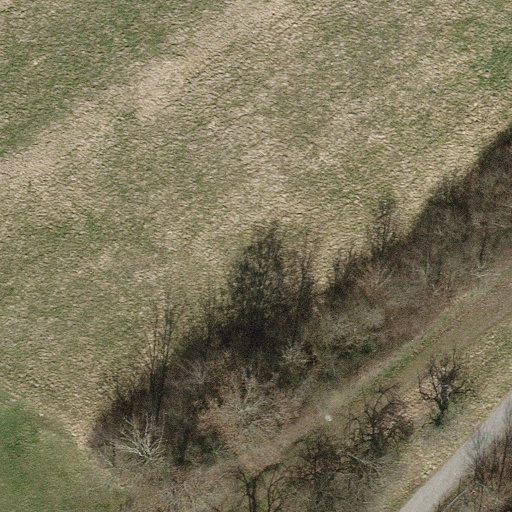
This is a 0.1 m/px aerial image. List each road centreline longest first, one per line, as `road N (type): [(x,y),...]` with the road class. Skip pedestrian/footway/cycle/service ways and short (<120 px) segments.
road 1 (track): [(511,302),(249,511)]
road 2 (track): [(430,511),(511,421)]
